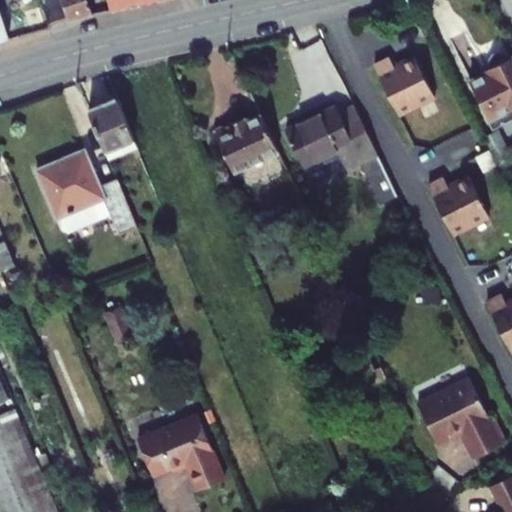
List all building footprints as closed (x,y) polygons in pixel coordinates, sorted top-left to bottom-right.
[(41,0),(51,27),(70,20),(71,21),(95,14),(89,0),(41,0)] [(108,0),(111,10),(156,0),(108,0)] [(0,43),(9,41),(0,14),(0,43)] [(492,66),(492,67),(469,78),(493,127),(500,124),(502,120),(506,121),(511,118),(511,56),(510,58),(509,56),(508,55),(507,54),(505,53),(504,53),(503,52),(502,52),(500,52),(499,52),(498,52),(497,53),(496,54),(495,54),(494,55),(493,56),(492,57),(492,58),(491,60),(491,61),(491,62),(491,63),(491,65),(492,66)] [(391,58),(375,66),(400,115),(436,97),(415,56),(395,67),(391,58)] [(110,160),(138,148),(118,99),(90,111),(110,160)] [(356,106),(340,114),(337,107),(287,131),(304,167),(338,151),(348,171),(363,164),(379,197),(395,189),(356,106)] [(215,131),(234,173),(279,152),(261,115),(248,121),(246,117),(215,131)] [(485,138),(501,169),(511,163),(511,158),(499,131),(485,138)] [(138,227),(118,179),(101,186),(86,150),(37,170),(57,219),(58,218),(63,229),(69,231),(95,221),(89,206),(105,199),(111,214),(119,235),(138,227)] [(490,217),(470,176),(449,186),(445,178),(430,186),(454,235),(490,217)] [(395,189),(379,197),(382,203),(398,196),(395,189)] [(89,206),(95,221),(111,214),(105,199),(89,206)] [(15,265),(0,229),(0,268),(1,271),(15,265)] [(511,300),(508,303),(504,294),(488,302),(511,350),(511,300)] [(343,382),(375,369),(368,352),(336,365),(343,382)] [(470,377),(418,403),(438,444),(461,433),(474,459),(503,444),(470,377)] [(0,415),(0,430),(22,422),(16,408),(0,415)] [(199,414),(138,439),(154,477),(186,463),(198,491),(226,480),(199,414)] [(0,430),(0,445),(27,435),(22,422),(0,430)] [(0,445),(5,459),(32,448),(27,435),(0,445)] [(5,459),(11,472),(38,460),(32,448),(5,459)] [(11,472),(16,485),(43,473),(38,460),(11,472)] [(16,485),(21,498),(49,486),(43,473),(16,485)] [(499,511),(511,511),(511,475),(491,486),(503,510),(499,511)] [(21,498),(27,511),(54,499),(49,486),(21,498)] [(27,511),(59,511),(54,499),(27,511)]
